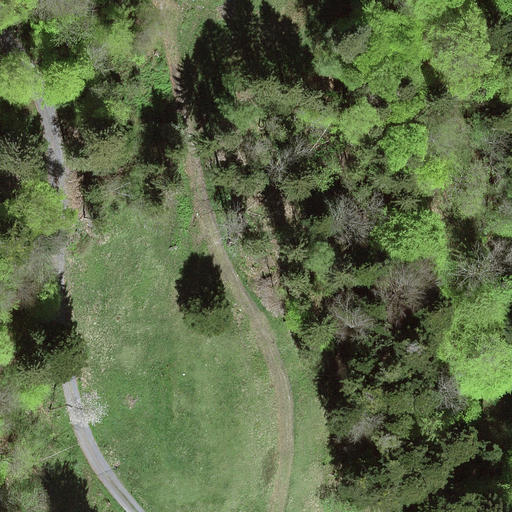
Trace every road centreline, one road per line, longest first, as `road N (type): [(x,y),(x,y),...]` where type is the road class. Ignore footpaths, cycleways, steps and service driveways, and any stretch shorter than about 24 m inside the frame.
road 1 (track): [(171,0),(212,72),(224,259),(275,339),(294,404),(277,511)]
road 2 (track): [(0,56),(33,98),(62,165),(72,385),(105,478),(132,511)]
